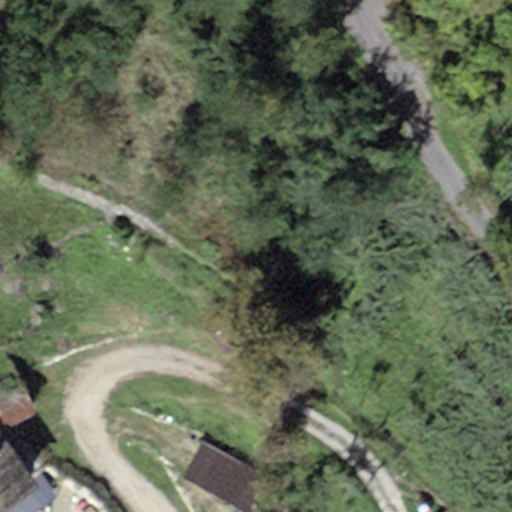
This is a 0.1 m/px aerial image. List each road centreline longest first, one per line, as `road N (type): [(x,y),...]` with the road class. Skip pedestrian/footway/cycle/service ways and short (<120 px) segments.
road 1 (track): [(158,511),(92,445),(81,403),(109,360),(166,358),(227,375),(320,424),(376,465),(399,511)]
road 2 (track): [(511,268),(352,0)]
